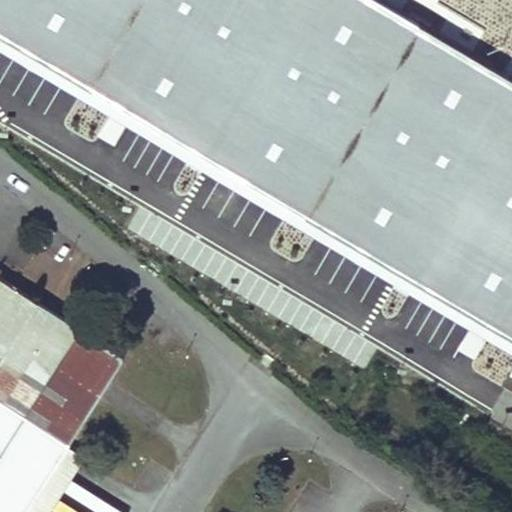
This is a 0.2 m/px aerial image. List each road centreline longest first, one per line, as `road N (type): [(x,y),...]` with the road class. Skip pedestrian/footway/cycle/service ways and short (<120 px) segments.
road 1 (unclassified): [(254,381),(0,169)]
road 2 (unclassified): [(436,511),(254,381)]
road 3 (unclassified): [(172,511),(254,381)]
